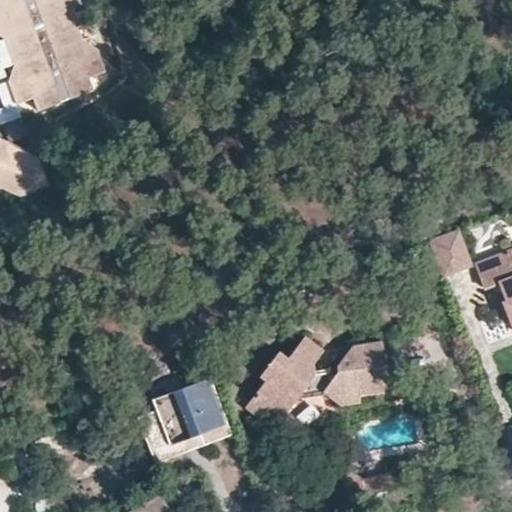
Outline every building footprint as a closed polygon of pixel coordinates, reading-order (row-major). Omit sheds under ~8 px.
[(0,0),(0,42),(9,70),(0,72),(0,78),(6,97),(24,92),(27,101),(83,83),(80,72),(97,67),(89,44),(79,47),(63,0),(0,0)] [(0,140),(0,184),(18,192),(43,180),(34,154),(0,140)] [(511,216),(502,217),(504,241),(511,241),(511,216)] [(474,262),(459,224),(423,236),(438,276),(474,262)] [(511,273),(504,252),(474,262),(483,288),(498,282),(505,299),(502,300),(511,325),(511,273)] [(280,419),(298,395),(314,373),(313,362),(323,349),(304,335),(303,338),(288,355),(279,349),(260,374),(265,378),(245,407),(260,418),(267,410),(280,419)] [(360,402),(398,396),(390,338),(381,340),(386,376),(380,377),(382,392),(360,395),(360,402)] [(382,392),(380,377),(386,376),(381,340),(354,344),(338,365),(340,371),(322,392),(340,404),(360,402),(360,395),(382,392)] [(340,371),(314,373),(298,395),(322,392),(340,371)] [(136,411),(154,463),(238,434),(219,383),(136,411)] [(297,414),(304,427),(321,418),(314,405),(297,414)] [(170,511),(161,494),(127,511),(170,511)]
